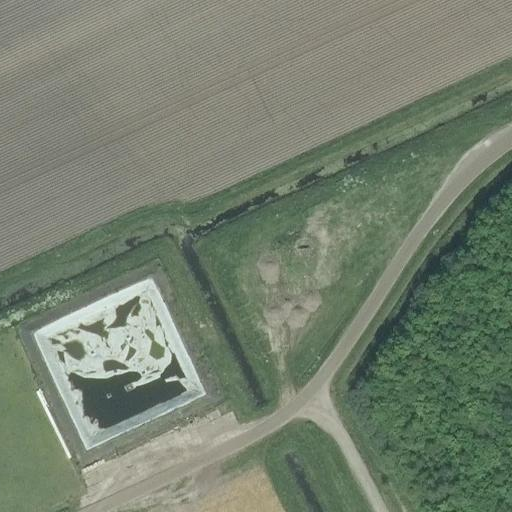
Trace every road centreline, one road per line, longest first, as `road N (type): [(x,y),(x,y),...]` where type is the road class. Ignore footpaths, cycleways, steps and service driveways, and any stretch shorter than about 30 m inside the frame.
road 1 (unclassified): [(309,396),(437,204),(488,144),(511,133)]
road 2 (unclassified): [(88,511),(274,424),(309,396)]
road 3 (residential): [(309,396),(335,426),(382,511)]
